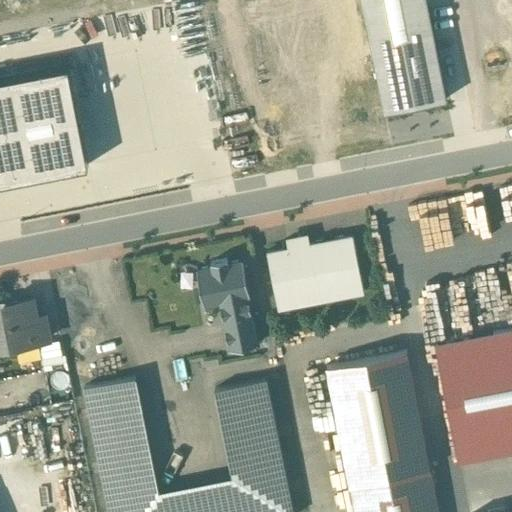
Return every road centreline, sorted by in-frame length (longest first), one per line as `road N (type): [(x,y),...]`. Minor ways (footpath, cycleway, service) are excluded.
road 1 (unclassified): [(511,153),(0,254)]
road 2 (unknown): [(323,511),(295,361),(302,346),(420,317),(453,478),(511,468)]
road 3 (unknown): [(187,216),(139,0)]
